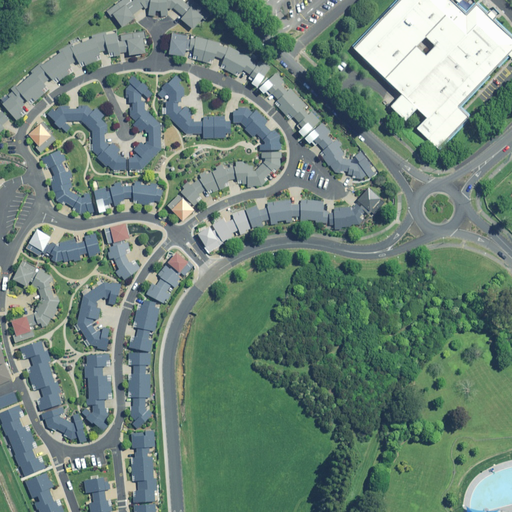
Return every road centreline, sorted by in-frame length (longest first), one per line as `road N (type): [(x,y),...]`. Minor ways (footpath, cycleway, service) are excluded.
road 1 (residential): [(39,210),(6,270),(3,329),(37,426),(59,450)]
road 2 (residential): [(178,511),(170,352),(189,300),(213,273)]
road 3 (unclassified): [(390,159),(225,0)]
road 4 (residential): [(114,433),(123,313),(151,259),(178,234)]
road 5 (residential): [(99,74),(48,99),(21,130),(42,187),(39,210)]
road 6 (residential): [(295,150),(285,126),(244,90),(157,64)]
road 7 (residential): [(213,273),(276,245),(376,252)]
road 8 (residential): [(39,210),(69,222),(150,217),(178,234)]
